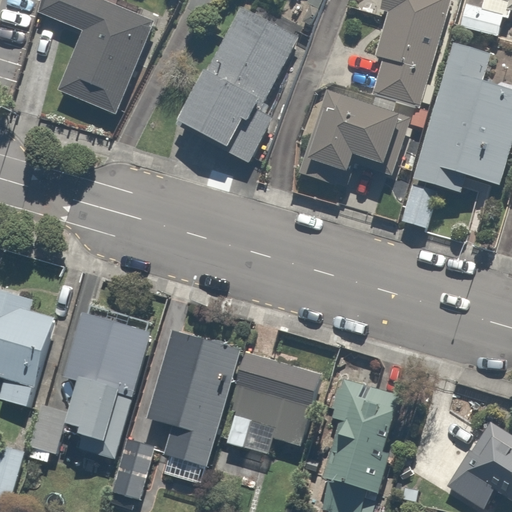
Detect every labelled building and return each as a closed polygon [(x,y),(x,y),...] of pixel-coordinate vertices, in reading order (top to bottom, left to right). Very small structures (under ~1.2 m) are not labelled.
[(49,0),(49,2),(43,19),(87,36),(63,97),(119,119),(155,23),(95,0),(49,0)] [(381,104),(379,111),(328,96),(303,177),(347,190),(348,186),(358,189),(364,167),(406,179),(422,124),(397,117),(400,107),(427,114),(459,0),(349,0),(347,8),(392,22),(379,62),(384,64),(373,102),(381,104)] [(472,8),(463,39),(511,53),(511,0),(488,0),(485,12),(472,8)] [(182,127),(237,158),(251,166),(274,124),(261,117),(308,34),(252,2),(182,127)] [(501,62),(457,50),(407,227),(425,232),(436,194),(471,204),(477,186),(508,195),(511,182),(511,95),(493,90),(501,62)] [(16,304),(0,299),(0,381),(12,385),(6,407),(39,417),(65,328),(42,321),(47,305),(18,296),(16,304)] [(159,341),(91,321),(73,380),(93,386),(74,451),(121,466),(159,341)] [(248,359),(179,337),(150,430),(175,438),(166,468),(209,482),(220,447),(248,359)] [(331,385),(248,359),(220,447),(257,458),(263,436),(277,441),(275,448),(308,459),(331,385)] [(386,511),(421,407),(343,381),(332,417),(350,422),(340,454),(324,448),(312,485),(325,489),(318,511),(321,511),(386,511)] [(511,434),(496,423),(449,489),(480,511),(487,511),(497,499),(511,509),(511,434)] [(35,457),(2,447),(0,454),(0,504),(19,510),(35,457)]
